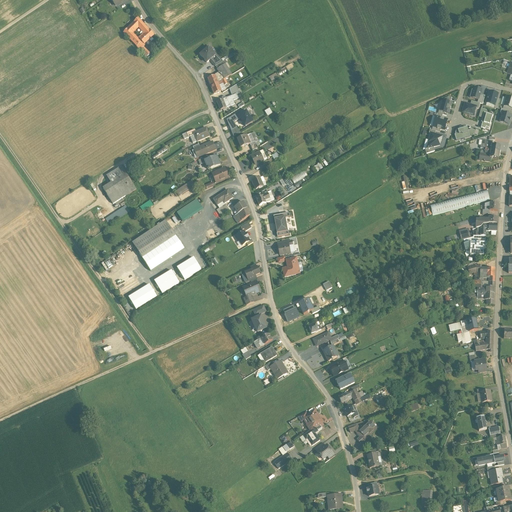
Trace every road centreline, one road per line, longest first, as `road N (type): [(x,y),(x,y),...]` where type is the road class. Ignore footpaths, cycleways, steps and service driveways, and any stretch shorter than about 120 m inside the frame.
road 1 (residential): [(197,75),(254,211),(283,336),(333,403),(352,459),(358,511)]
road 2 (unclassified): [(511,150),(495,331),(511,458)]
road 3 (track): [(152,352),(0,134)]
road 4 (track): [(462,86),(391,117),(339,0)]
road 5 (track): [(213,108),(101,176),(98,201),(60,221)]
road 6 (track): [(0,422),(152,352)]
road 7 (track): [(271,299),(152,352)]
